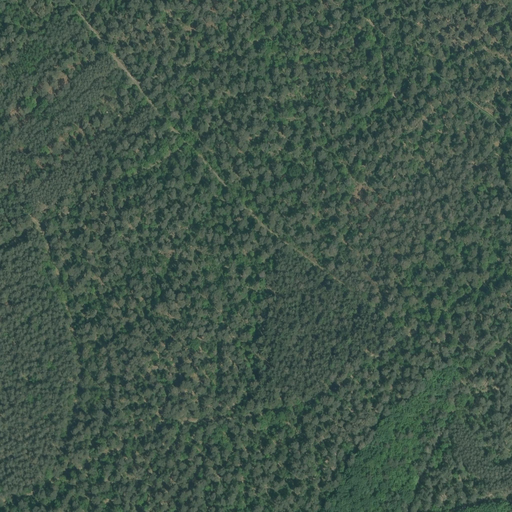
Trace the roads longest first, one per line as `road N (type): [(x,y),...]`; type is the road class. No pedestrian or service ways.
road 1 (track): [(511,269),(331,390),(248,414),(151,424),(0,510)]
road 2 (track): [(34,225),(77,365),(49,483)]
road 3 (track): [(243,203),(407,337)]
road 4 (track): [(511,338),(465,385),(410,511)]
road 5 (track): [(243,203),(393,99)]
road 6 (track): [(34,225),(186,140)]
